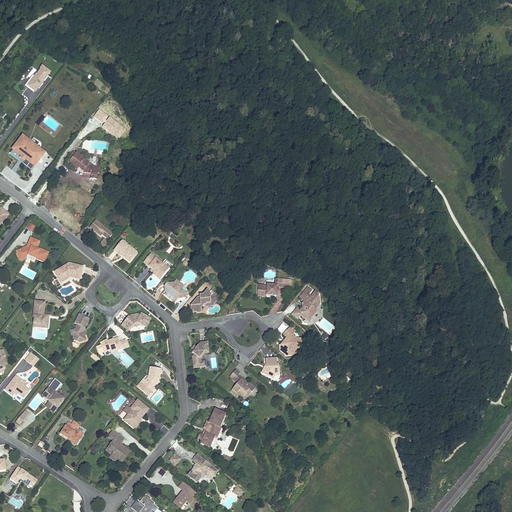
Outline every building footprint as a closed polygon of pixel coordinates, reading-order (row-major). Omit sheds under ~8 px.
[(41,65),(25,86),(35,94),(51,73),(41,65)] [(31,79),(37,70),(33,67),(27,76),(31,79)] [(12,149),(21,156),(25,160),(34,167),(45,154),(37,147),(31,142),(23,136),(12,149)] [(34,139),(31,142),(37,147),(40,144),(34,139)] [(84,158),(77,152),(76,153),(73,156),(69,162),(78,169),(79,167),(84,171),(83,177),(97,179),(98,174),(99,174),(100,168),(94,167),(91,165),(89,164),(83,159),(84,158)] [(1,208),(0,209),(0,210),(7,216),(9,214),(1,208)] [(112,234),(95,220),(90,227),(92,229),(95,229),(95,231),(101,236),(102,235),(108,239),(112,234)] [(44,262),(48,252),(37,248),(39,242),(30,238),(27,247),(26,249),(25,248),(16,251),(19,259),(28,255),(32,257),(31,260),(32,260),(32,262),(34,262),(35,262),(36,259),(44,262)] [(104,247),(108,242),(104,239),(100,244),(104,247)] [(128,246),(122,241),(114,251),(121,256),(121,255),(122,254),(125,256),(124,257),(130,262),(136,254),(131,250),(132,248),(129,246),(128,246)] [(164,264),(151,254),(143,262),(152,269),(154,271),(162,277),(169,269),(164,264)] [(83,267),(69,263),(54,272),(58,278),(60,276),(63,280),(69,276),(68,275),(70,274),(71,275),(80,278),(83,267)] [(162,277),(154,271),(152,274),(160,280),(162,277)] [(80,280),(80,278),(71,275),(70,274),(68,275),(69,276),(63,280),(60,276),(58,278),(61,283),(71,277),(80,280)] [(184,287),(176,280),(174,283),(166,284),(164,286),(165,292),(166,293),(165,295),(175,303),(178,299),(178,298),(180,298),(180,299),(186,298),(186,297),(185,293),(182,289),(184,287)] [(267,286),(258,285),(257,293),(266,294),(266,295),(276,296),(277,287),(291,288),(292,281),(283,280),(283,281),(275,281),(274,285),(267,285),(267,286)] [(196,302),(195,301),(191,306),(191,312),(197,312),(202,312),(201,307),(203,305),(205,304),(207,303),(211,302),(212,304),(215,303),(216,301),(216,295),(210,296),(210,291),(207,289),(203,294),(200,295),(200,297),(200,298),(196,302)] [(308,295),(304,292),(300,297),(304,301),(307,303),(303,307),(300,311),(302,312),(302,314),(301,315),(306,319),(307,318),(309,318),(311,319),(317,311),(315,309),(320,304),(319,298),(318,295),(315,292),(311,297),(310,296),(308,295)] [(40,302),(34,301),(33,316),(34,316),(33,323),(40,324),(40,328),(48,329),(48,322),(47,322),(48,318),(40,317),(40,315),(42,315),(43,307),(39,307),(40,302)] [(45,302),(40,302),(39,307),(43,307),(42,315),(40,315),(40,317),(48,318),(47,322),(48,322),(49,318),(49,316),(44,315),(45,302)] [(302,312),(300,311),(297,308),(292,314),(298,319),(301,315),(302,314),(302,312)] [(151,319),(141,314),(140,316),(139,316),(129,318),(128,317),(121,325),(129,331),(132,327),(136,323),(137,323),(141,325),(146,328),(151,319)] [(89,320),(79,315),(75,324),(77,325),(76,327),(77,328),(76,329),(71,331),(74,340),(73,344),(73,345),(76,347),(78,346),(79,343),(84,341),(82,336),(85,335),(83,331),(82,331),(81,329),(85,328),(89,320)] [(282,324),(278,329),(282,333),(287,328),(282,324)] [(287,356),(292,356),(297,349),(296,339),(292,336),(295,332),(289,328),(283,335),(287,338),(287,340),(284,344),(284,345),(281,345),(279,345),(280,351),(287,356)] [(101,346),(96,348),(99,354),(110,350),(111,351),(121,347),(122,349),(128,346),(126,340),(120,342),(118,338),(110,341),(108,342),(107,340),(100,343),(101,346)] [(200,343),(196,347),(194,351),(192,352),(194,354),(192,357),(193,363),(194,363),(195,368),(201,367),(200,362),(199,362),(198,359),(204,351),(209,351),(208,344),(205,344),(205,342),(200,343)] [(209,351),(204,351),(198,359),(199,362),(200,362),(201,367),(205,367),(204,361),(201,361),(201,359),(206,354),(209,353),(209,351)] [(35,358),(31,354),(25,360),(30,364),(35,358)] [(38,360),(35,358),(30,364),(33,367),(38,360)] [(277,358),(265,359),(266,365),(266,367),(265,369),(263,370),(262,373),(271,378),(274,374),(279,373),(278,367),(277,367),(277,358)] [(156,379),(159,379),(160,374),(161,370),(161,369),(150,367),(148,377),(146,380),(143,384),(141,383),(137,387),(146,395),(155,384),(156,379)] [(234,380),(238,375),(240,373),(236,369),(230,377),(234,380)] [(16,375),(14,378),(25,387),(27,384),(16,375)] [(240,380),(247,385),(248,383),(238,375),(234,380),(238,383),(240,380)] [(14,378),(5,390),(13,396),(15,393),(17,391),(18,392),(17,393),(18,393),(24,398),(30,391),(25,387),(14,378)] [(247,385),(240,380),(238,383),(231,391),(235,395),(237,393),(238,394),(242,397),(245,394),(246,395),(249,391),(251,393),(256,388),(249,382),(248,383),(247,385)] [(64,399),(49,387),(44,394),(51,399),(50,401),(51,402),(47,407),(53,412),(64,399)] [(153,387),(146,395),(148,396),(155,388),(153,387)] [(245,394),(242,397),(246,400),(251,393),(249,391),(246,395),(245,394)] [(149,410),(138,400),(131,409),(132,410),(128,415),(124,420),(134,429),(141,421),(140,420),(138,418),(140,416),(142,418),(149,410)] [(123,411),(128,415),(132,410),(131,409),(128,406),(123,411)] [(215,410),(209,423),(206,422),(203,428),(205,429),(207,430),(204,437),(202,436),(199,435),(197,440),(201,442),(201,443),(210,447),(214,437),(219,427),(220,428),(225,415),(215,410)] [(16,422),(20,425),(26,418),(22,415),(16,422)] [(66,426),(65,426),(60,434),(67,438),(67,437),(70,438),(69,440),(68,440),(76,445),(81,439),(79,438),(83,434),(76,429),(77,428),(72,425),(68,422),(66,426)] [(108,437),(112,440),(117,434),(113,431),(108,437)] [(121,443),(124,439),(117,434),(112,440),(113,441),(110,445),(112,446),(109,450),(113,453),(111,456),(116,460),(117,458),(122,462),(130,452),(123,447),(122,447),(120,445),(121,443)] [(113,453),(109,450),(112,446),(110,445),(105,451),(107,452),(111,456),(113,453)] [(174,454),(169,461),(175,466),(180,460),(174,454)] [(210,464),(197,454),(192,460),(196,464),(198,465),(196,468),(195,467),(194,467),(187,475),(198,484),(203,479),(201,478),(204,475),(205,476),(208,478),(213,472),(207,467),(210,464)] [(213,472),(208,478),(211,480),(218,471),(210,464),(207,467),(213,472)] [(17,484),(19,480),(20,479),(30,485),(35,479),(18,467),(10,479),(17,484)] [(20,479),(19,480),(29,487),(30,485),(20,479)] [(196,494),(183,483),(179,488),(183,491),(184,492),(180,496),(179,496),(173,503),(179,507),(181,503),(183,505),(186,501),(189,503),(192,498),(196,494)] [(160,511),(158,510),(159,509),(154,505),(155,503),(150,500),(151,498),(146,494),(141,501),(145,504),(144,505),(145,506),(144,508),(136,502),(131,508),(136,511),(160,511)]
